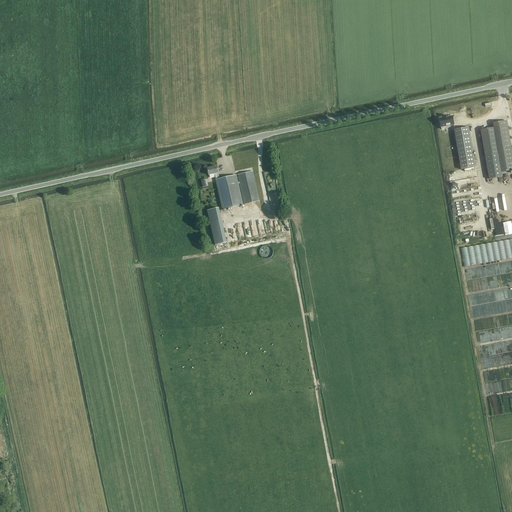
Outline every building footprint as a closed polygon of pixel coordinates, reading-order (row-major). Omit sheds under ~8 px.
[(452,116),(439,119),(440,130),(454,128),(452,116)] [(494,128),(480,131),(485,157),(498,155),(502,173),(511,170),(511,150),(507,121),(493,123),(494,128)] [(454,130),(461,170),(476,167),(469,128),(454,130)] [(260,201),(254,177),(253,172),(238,175),(239,182),(238,182),(236,175),(220,179),(218,173),(219,173),(217,166),(208,169),(209,175),(214,174),(216,180),(215,180),(222,210),(243,205),(239,185),(240,185),(244,205),(260,201)] [(452,187),(454,201),(476,198),(475,191),(480,190),(480,187),(463,189),(462,187),(469,186),(469,183),(456,185),(457,186),(452,187)] [(273,211),(281,210),(279,202),(272,203),(273,211)] [(227,243),(219,208),(207,211),(215,246),(227,243)] [(511,233),(511,228),(511,222),(503,223),(505,235),(511,233)] [(511,240),(461,247),(464,266),(511,259),(511,240)] [(273,249),(264,246),(262,252),(270,256),(273,249)]
